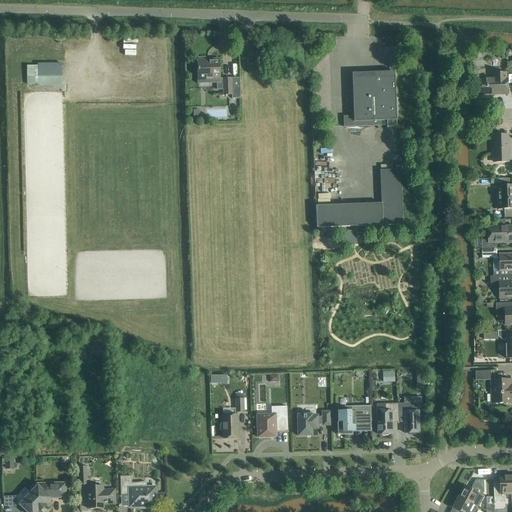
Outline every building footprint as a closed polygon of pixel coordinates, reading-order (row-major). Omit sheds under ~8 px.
[(219,59),(208,60),(205,60),(205,58),(198,58),(198,60),(197,60),(198,81),(220,80),(219,59)] [(39,67),(36,67),(36,75),(62,75),(62,61),(39,62),(39,67)] [(385,73),(385,75),(373,76),(373,78),(363,78),(363,77),(363,76),(363,78),(353,78),(353,77),(352,77),(353,100),(354,100),(354,116),(343,117),(344,127),(375,126),(375,122),(387,121),(387,128),(397,128),(395,75),(394,72),(392,71),(390,70),(387,71),(385,73)] [(477,80),(477,86),(478,96),(494,95),(494,93),(508,93),(507,79),(506,79),(506,74),(492,74),(492,79),(477,80)] [(224,95),(232,95),(232,99),(241,98),(240,78),(223,79),(224,95)] [(492,136),(493,156),(494,156),(495,163),(509,162),(509,161),(511,160),(511,139),(511,141),(509,141),(508,135),(492,136)] [(403,225),(401,170),(380,171),(381,204),(317,207),(317,206),(316,206),(317,228),(403,225)] [(511,178),(511,179),(511,186),(500,187),(501,209),(511,208),(511,178)] [(481,250),(497,249),(497,243),(511,242),(511,226),(487,227),(488,240),(481,240),(481,250)] [(497,249),(481,250),(481,259),(497,258),(497,249)] [(508,271),(510,271),(511,270),(511,254),(499,255),(500,270),(500,271),(508,271)] [(499,298),(511,298),(511,297),(511,281),(509,282),(509,276),(508,276),(493,276),(492,276),(492,283),(499,282),(499,298)] [(505,325),(511,325),(511,310),(511,303),(495,304),(495,318),(505,317),(505,325)] [(506,341),(506,349),(506,359),(511,358),(511,330),(498,331),(498,336),(503,341),(506,341)] [(383,381),(395,381),(395,372),(383,372),(383,381)] [(511,400),(511,384),(511,385),(511,380),(491,380),(491,404),(511,404),(511,401),(511,400)] [(412,403),(398,404),(398,419),(405,419),(405,434),(408,433),(410,435),(415,435),(417,433),(420,433),(419,411),(418,411),(418,404),(412,404),(412,403)] [(385,404),(377,404),(377,412),(378,434),(381,434),(382,436),(388,436),(389,434),(392,434),(392,419),(398,419),(398,404),(385,404)] [(337,407),(338,423),(337,423),(337,435),(352,435),(352,432),(356,432),(356,428),(370,428),(371,428),(371,406),(337,407)] [(257,416),(258,438),(276,437),(276,431),(288,431),(287,407),(271,407),(272,415),(257,416)] [(312,415),(298,416),(298,436),(312,436),(312,430),(318,429),(318,425),(323,425),(323,426),(330,426),(329,412),(322,412),(323,417),(318,417),(318,416),(312,416),(312,415)] [(238,438),(237,415),(223,415),(224,439),(238,438)] [(4,459),(4,469),(12,469),(12,459),(4,459)] [(80,485),(88,485),(87,467),(79,467),(80,485)] [(511,495),(510,475),(499,476),(500,488),(494,488),(494,503),(504,502),(504,495),(511,495)] [(120,477),(121,486),(121,496),(122,496),(122,494),(129,493),(130,507),(156,506),(156,488),(146,488),(146,484),(146,483),(130,483),(129,477),(132,477),(132,476),(120,477)] [(464,486),(458,497),(473,504),(478,507),(483,497),(482,496),(484,492),(483,480),(475,480),(471,489),(464,486)] [(66,498),(66,483),(37,484),(30,492),(31,493),(19,505),(26,511),(37,511),(38,511),(39,511),(46,505),(45,504),(51,498),(66,498)] [(87,487),(88,509),(89,509),(90,510),(94,509),(95,508),(104,508),(104,505),(116,504),(115,494),(115,490),(103,490),(103,487),(87,487)] [(473,504),(458,497),(452,508),(459,511),(471,511),(469,511),(473,504)]
